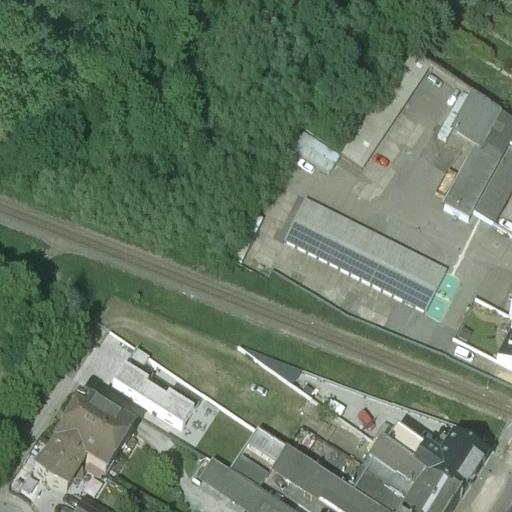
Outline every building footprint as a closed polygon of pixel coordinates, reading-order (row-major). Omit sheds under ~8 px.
[(409,57),(341,158),(361,171),(429,71),(409,57)] [(479,145),(443,210),(468,223),(474,212),(490,181),(491,180),(504,158),(479,145)] [(511,187),(511,157),(506,153),(504,158),(491,180),(490,181),(508,195),(511,187)] [(490,181),(474,212),(492,224),(508,195),(490,181)] [(444,272),(304,200),(283,242),(423,313),(444,272)] [(511,332),(496,364),(511,371),(511,332)] [(148,361),(135,353),(112,389),(181,433),(196,409),(171,393),(164,404),(144,391),(151,380),(140,373),(148,361)] [(132,434),(82,403),(54,448),(83,466),(104,479),(132,434)] [(365,422),(348,411),(342,420),(359,431),(365,422)] [(333,470),(341,450),(295,431),(287,452),(333,470)] [(376,511),(348,493),(259,435),(248,450),(276,468),(274,471),(336,511),(376,511)] [(483,464),(453,444),(439,466),(434,473),(421,463),(425,457),(416,450),(411,447),(395,436),(391,442),(385,451),(423,478),(459,501),(483,464)] [(385,437),(379,438),(375,445),(379,447),(385,451),(391,442),(385,437)] [(385,451),(379,447),(370,461),(369,460),(348,493),(376,511),(451,511),(459,501),(423,478),(385,451)] [(83,466),(54,448),(46,462),(33,473),(49,490),(66,495),(74,482),(80,481),(80,472),(83,466)] [(266,479),(238,461),(228,475),(257,493),(266,479)] [(284,511),(210,465),(198,484),(240,511),(284,511)] [(104,481),(97,493),(117,504),(124,492),(104,481)]
